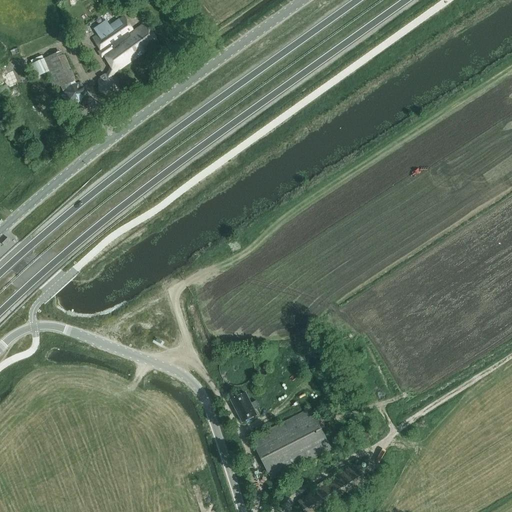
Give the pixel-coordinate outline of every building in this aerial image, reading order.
[(93,31),(97,37),(91,40),(110,67),(107,74),(99,80),(99,91),(109,96),(118,91),(118,79),(113,77),(114,72),(114,73),(158,43),(146,25),(133,33),(123,18),(108,29),(104,23),(93,31)] [(76,83),(75,81),(76,81),(65,54),(60,56),(59,52),(48,57),(49,60),(46,62),(56,87),(60,85),(61,87),(66,85),(67,87),(64,92),(66,99),(68,103),(73,104),(82,105),(88,93),(83,83),(76,83)] [(31,61),(37,74),(47,69),(41,56),(31,61)] [(235,386),(238,386),(241,385),(245,383),(248,381),(251,379),(253,376),(254,373),(254,368),(254,364),(253,360),(251,358),(249,356),(246,353),(243,352),(240,351),(237,350),(234,350),(230,351),(227,353),(224,355),(222,359),(220,361),(220,365),(220,369),(220,373),(221,376),(223,379),(225,381),(227,383),(229,384),(231,385),(235,386)] [(259,381),(249,384),(251,390),(261,386),(259,381)] [(245,393),(231,400),(242,422),(256,415),(253,410),(258,407),(255,401),(250,403),(245,393)] [(293,414),(302,408),(300,404),(290,410),(293,414)] [(310,408),(250,439),(271,479),(331,449),(310,408)] [(356,463),(329,479),(330,481),(298,501),(304,511),(320,511),(341,500),(343,502),(369,486),(356,463)]
